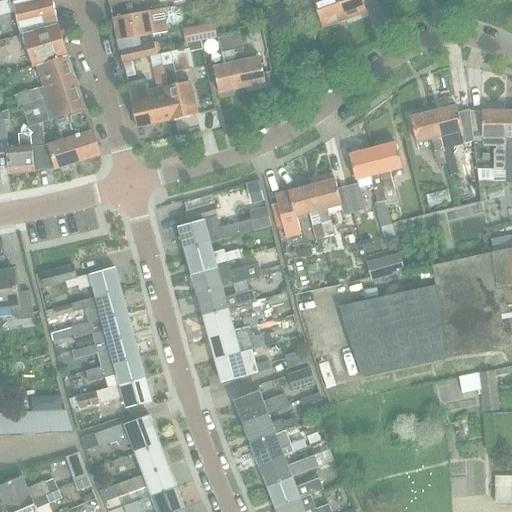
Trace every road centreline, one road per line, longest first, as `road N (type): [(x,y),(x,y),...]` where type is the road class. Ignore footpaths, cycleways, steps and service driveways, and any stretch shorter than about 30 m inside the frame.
road 1 (residential): [(511,56),(466,37),(426,40),(279,137),(129,187)]
road 2 (residential): [(129,187),(172,348),(232,511)]
road 3 (residential): [(79,0),(129,187)]
road 4 (residential): [(0,216),(129,187)]
